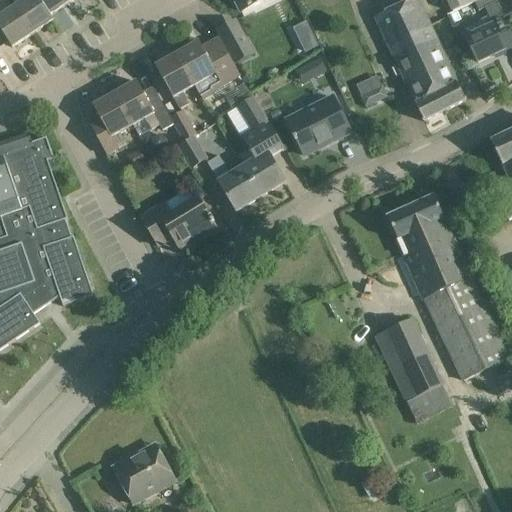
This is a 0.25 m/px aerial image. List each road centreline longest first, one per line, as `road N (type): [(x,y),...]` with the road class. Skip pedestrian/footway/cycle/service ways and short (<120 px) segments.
road 1 (unclassified): [(165,313),(346,189),(460,143),(511,106)]
road 2 (unclassified): [(165,313),(46,92)]
road 3 (unclassified): [(0,496),(101,370),(165,313)]
road 4 (unclassified): [(46,92),(126,43),(131,17),(163,0)]
